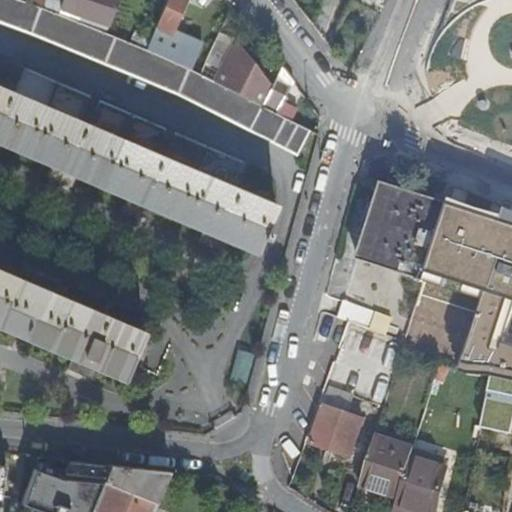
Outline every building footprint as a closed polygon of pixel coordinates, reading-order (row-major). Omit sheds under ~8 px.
[(176,94),(249,130),(260,110),(261,108),(182,70),(75,24),(32,7),(9,0),(0,0),(0,22),(30,34),(176,94)] [(27,0),(27,3),(41,8),(43,0),(27,0)] [(43,0),(41,8),(58,16),(60,9),(62,0),(43,0)] [(62,0),(60,9),(109,26),(118,0),(62,0)] [(167,0),(147,51),(161,57),(170,35),(171,35),(184,0),(167,0)] [(425,80),(426,102),(432,123),(511,156),(511,0),(455,0),(451,10),(438,38),(429,59),(425,80)] [(234,37),(212,80),(263,105),(272,83),(234,37)] [(282,67),(264,106),(279,113),(293,82),(282,67)] [(12,94),(0,89),(0,145),(52,166),(47,177),(71,188),(76,177),(127,199),(122,210),(147,220),(152,209),(203,232),(198,243),(223,253),(228,242),(254,253),(261,239),(266,241),(270,233),(264,231),(275,207),(231,188),(242,164),(174,134),(163,159),(153,155),(164,130),(98,102),(88,127),(78,123),(89,98),(23,70),(12,94)] [(300,157),(309,135),(272,116),(260,110),(249,130),(300,157)] [(361,253),(427,276),(431,266),(444,224),(452,200),(386,178),(361,253)] [(29,286),(0,273),(0,328),(71,359),(67,369),(90,380),(95,369),(122,380),(131,358),(143,363),(150,347),(138,342),(142,334),(53,296),(58,285),(34,274),(29,286)] [(339,317),(349,321),(388,335),(394,318),(345,300),(339,317)] [(238,350),(230,380),(245,384),(254,354),(238,350)] [(488,511),(490,509),(511,402),(511,380),(493,376),(463,511),(488,511)] [(365,417),(325,403),(312,442),(351,456),(365,417)] [(380,490),(379,496),(398,502),(411,461),(414,453),(375,441),(361,484),(380,490)] [(437,511),(447,472),(411,461),(398,502),(397,509),(407,511),(437,511)] [(153,511),(170,472),(109,466),(89,511),(153,511)] [(380,490),(361,484),(359,489),(379,496),(380,490)]
